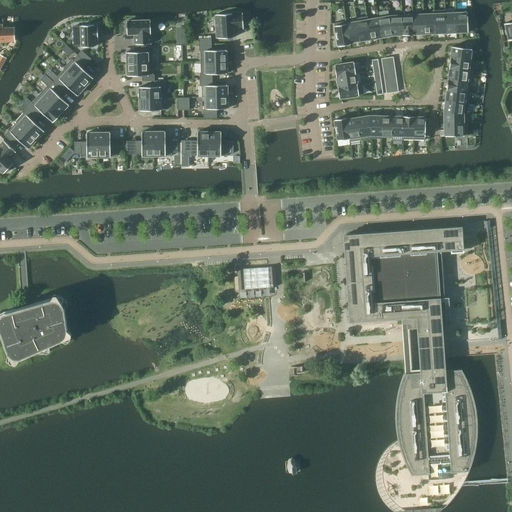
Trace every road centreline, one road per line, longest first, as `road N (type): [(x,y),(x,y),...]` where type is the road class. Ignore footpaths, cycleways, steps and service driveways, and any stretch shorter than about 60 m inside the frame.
road 1 (residential): [(0,224),(251,205),(244,124)]
road 2 (residential): [(244,124),(240,63),(308,57)]
